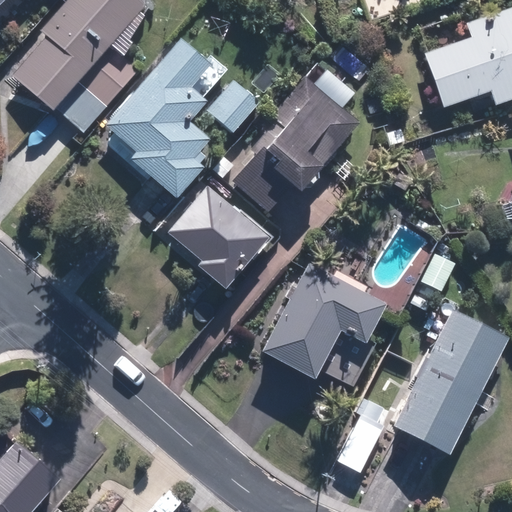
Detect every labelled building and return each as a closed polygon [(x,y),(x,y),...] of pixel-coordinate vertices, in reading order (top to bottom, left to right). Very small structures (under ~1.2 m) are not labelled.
[(42,115),(102,50),(114,61),(127,46),(124,43),(156,7),(148,0),(63,0),(33,33),(38,38),(1,77),(42,115)] [(466,40),(415,57),(433,111),(479,95),(484,110),(511,100),(511,45),(501,12),(461,25),(466,40)] [(195,103),(215,80),(172,41),(94,129),(125,156),(119,162),(165,203),(201,163),(190,153),(199,143),(180,126),(198,105),(195,103)] [(78,135),(125,82),(134,72),(123,62),(114,72),(104,63),(57,116),(78,135)] [(300,79),(263,119),(270,125),(218,182),(263,224),(351,128),(335,113),(348,100),(318,72),(306,85),(300,79)] [(253,106),(228,82),(200,112),(225,136),(253,106)] [(223,200),(217,207),(198,190),(158,236),(190,264),(186,269),(215,294),(259,243),(265,237),(223,200)] [(250,356),(302,384),(308,372),(343,390),(366,347),(358,342),(376,307),(298,266),(250,356)] [(444,308),(412,367),(467,398),(500,338),(444,308)] [(412,367),(379,427),(435,457),(467,398),(412,367)] [(355,474),(379,428),(373,425),(380,412),(382,407),(366,399),(332,462),(355,474)] [(6,445),(0,452),(0,511),(23,511),(49,482),(6,445)]
